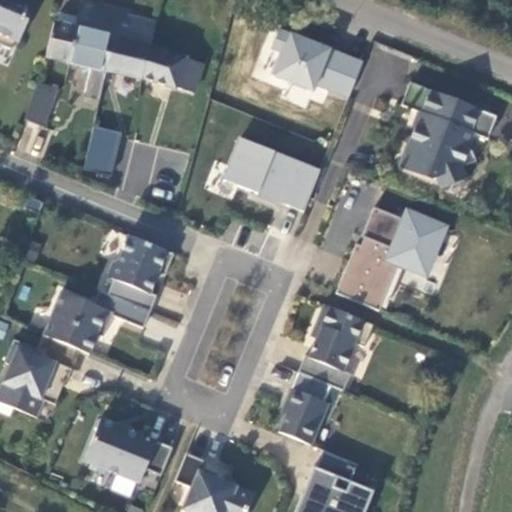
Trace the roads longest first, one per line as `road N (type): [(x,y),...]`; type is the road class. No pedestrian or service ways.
road 1 (residential): [(221,256),(164,389),(199,404),(227,415),(284,282)]
road 2 (residential): [(0,162),(221,256)]
road 3 (residential): [(343,0),(511,69)]
road 4 (unclassified): [(511,377),(489,425),(466,511)]
